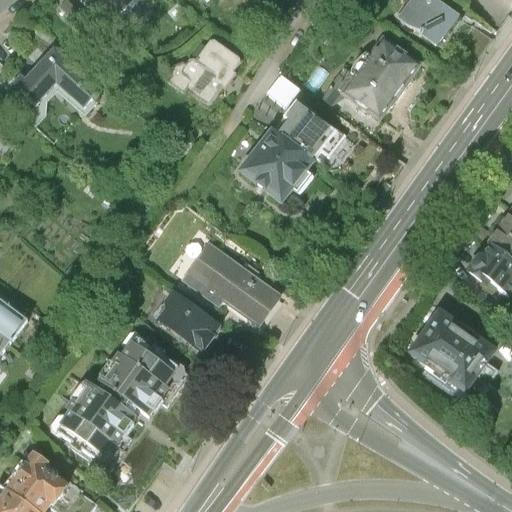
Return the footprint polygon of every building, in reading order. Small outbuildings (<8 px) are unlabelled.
[(75,0),(72,4),(90,22),(103,8),(94,0),(75,0)] [(99,0),(104,6),(111,0),(112,0),(124,13),(132,6),(127,0),(99,0)] [(455,0),(417,0),(407,13),(431,25),(430,29),(451,44),(471,15),(467,12),(469,10),(455,0)] [(394,31),(353,87),(391,114),(432,59),(394,31)] [(180,79),(196,90),(200,84),(210,92),(209,94),(219,101),(234,82),(237,85),(247,72),(242,68),(252,55),(223,34),(206,57),(203,55),(198,63),(193,59),(181,66),(184,74),(180,79)] [(112,85),(65,43),(36,75),(32,71),(24,81),(52,106),(68,88),(96,112),(111,95),(106,92),(112,85)] [(17,64),(0,48),(0,76),(3,79),(17,64)] [(285,126),(325,156),(333,147),(340,152),(357,131),(309,94),(285,126)] [(285,126),(252,168),(292,199),(325,156),(285,126)] [(511,226),(500,242),(511,250),(511,226)] [(293,292),(221,242),(195,279),(231,305),(237,296),(272,321),(293,292)] [(511,287),(511,250),(500,242),(480,268),(488,275),(491,272),(511,287)] [(177,303),(169,314),(212,345),(231,319),(184,285),(175,295),(177,303)] [(0,376),(42,320),(4,293),(0,298),(0,376)] [(450,303),(420,345),(477,385),(506,343),(450,303)] [(162,414),(173,400),(179,404),(201,373),(192,366),(195,361),(189,357),(182,367),(146,341),(136,355),(132,352),(108,385),(98,378),(78,405),(83,408),(69,428),(84,438),(82,440),(94,449),(92,452),(102,458),(100,460),(103,463),(122,437),(127,441),(147,413),(144,411),(149,405),(162,414)] [(44,449),(16,487),(49,511),(52,511),(76,481),(54,465),(58,460),(44,449)] [(49,511),(16,487),(0,507),(0,511),(49,511)]
